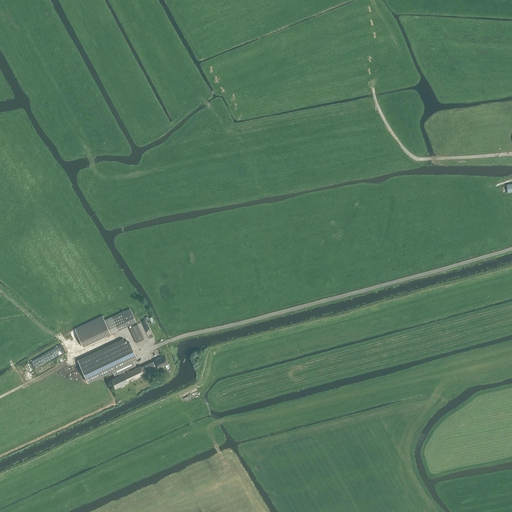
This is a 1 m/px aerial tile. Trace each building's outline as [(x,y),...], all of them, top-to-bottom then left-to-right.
[(100,339),(136,322),(130,308),(105,320),(102,315),(75,329),(83,347),(100,339)] [(136,343),(144,339),(137,324),(129,328),(136,343)] [(126,344),(123,339),(78,360),(88,381),(112,370),(114,375),(119,373),(120,375),(112,379),(116,388),(145,375),(145,376),(157,371),(153,361),(141,367),(140,366),(125,373),(124,370),(135,365),(133,360),(137,358),(130,342),(126,344)] [(155,360),(159,369),(165,366),(166,368),(170,367),(165,356),(161,358),(160,358),(155,360)] [(195,390),(182,397),(186,403),(198,396),(195,390)]
